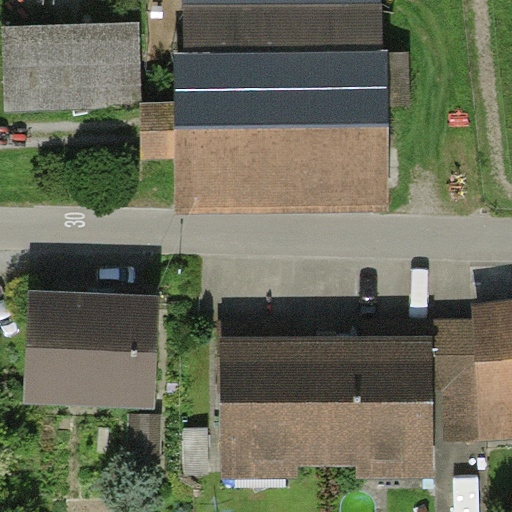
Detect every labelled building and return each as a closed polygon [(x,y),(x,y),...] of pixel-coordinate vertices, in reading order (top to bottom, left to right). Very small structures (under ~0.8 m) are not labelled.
[(380,0),(187,0),(190,210),(383,208),(380,0)] [(137,25),(1,30),(4,111),(140,106),(137,25)] [(146,96),(146,150),(176,150),(176,96),(146,96)] [(152,298),(36,293),(32,389),(148,394),(152,298)] [(511,309),(483,312),(490,405),(511,403),(511,309)] [(445,435),(483,434),(478,314),(441,316),(445,435)] [(426,342),(226,342),(226,463),(426,462),(426,342)]
